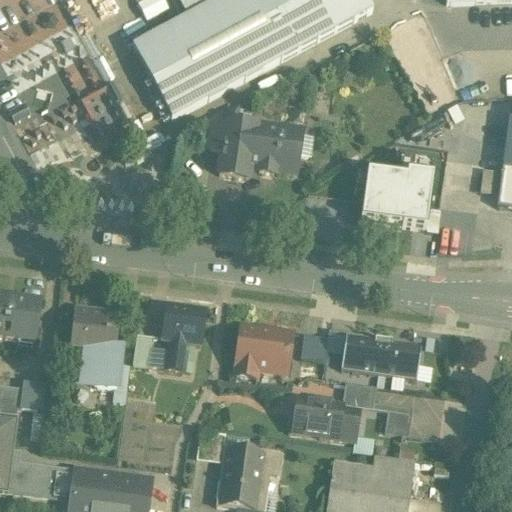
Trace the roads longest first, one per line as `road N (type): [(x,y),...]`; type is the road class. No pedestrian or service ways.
road 1 (tertiary): [(0,237),(491,303)]
road 2 (residential): [(491,303),(462,511)]
